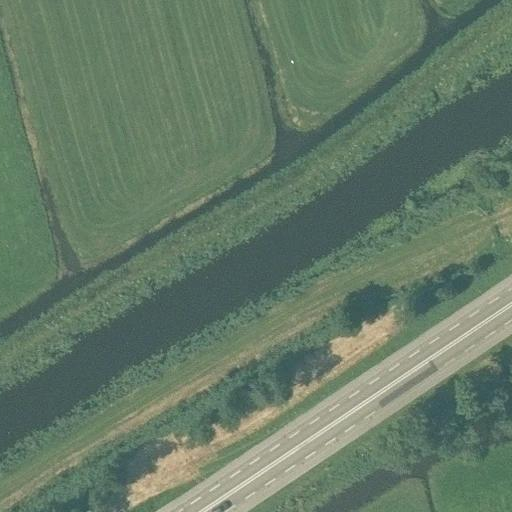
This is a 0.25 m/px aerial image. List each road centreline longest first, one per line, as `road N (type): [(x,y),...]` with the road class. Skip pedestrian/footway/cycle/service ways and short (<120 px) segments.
road 1 (track): [(0,500),(229,358),(511,213)]
road 2 (primary): [(206,511),(511,307)]
